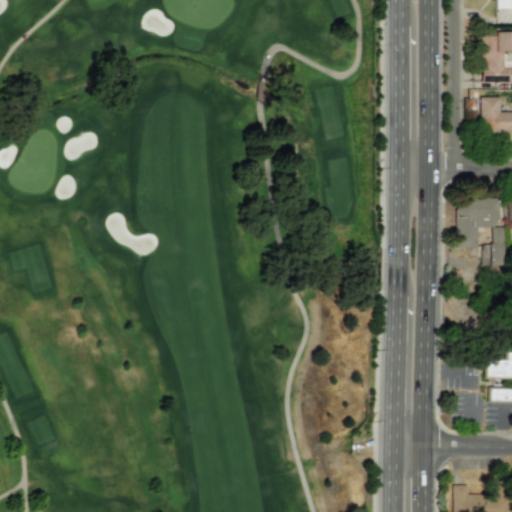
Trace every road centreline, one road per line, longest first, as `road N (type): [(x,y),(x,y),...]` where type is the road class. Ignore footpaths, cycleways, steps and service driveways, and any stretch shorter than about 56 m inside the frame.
road 1 (primary): [(424,445),(430,168)]
road 2 (residential): [(450,0),(451,168)]
road 3 (primary): [(430,168),(430,0)]
road 4 (primary): [(391,296),(388,445)]
road 5 (primary): [(394,24),(394,168)]
road 6 (primary): [(394,168),(391,296)]
